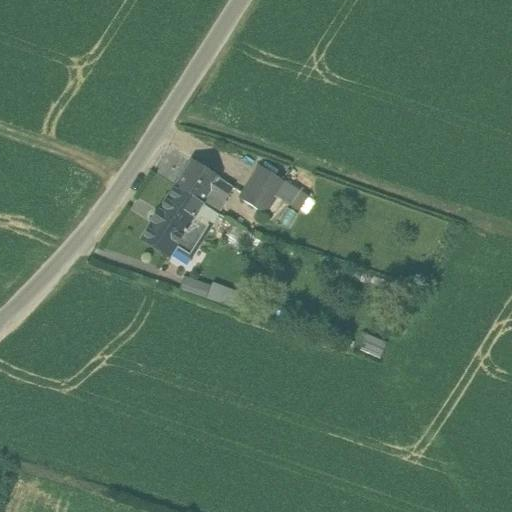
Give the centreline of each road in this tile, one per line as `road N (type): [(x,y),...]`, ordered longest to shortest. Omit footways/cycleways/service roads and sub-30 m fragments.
road 1 (unclassified): [(0,323),(132,175),(241,0)]
road 2 (track): [(132,175),(0,129)]
